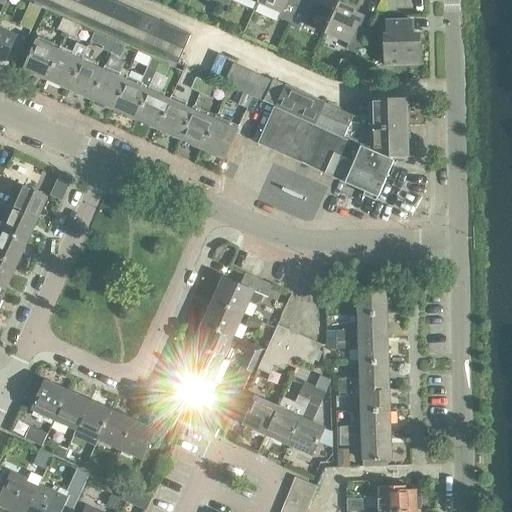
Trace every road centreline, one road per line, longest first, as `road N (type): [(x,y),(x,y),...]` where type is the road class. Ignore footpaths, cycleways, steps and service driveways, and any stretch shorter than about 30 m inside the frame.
road 1 (residential): [(31,337),(134,383),(212,208)]
road 2 (unclassified): [(465,511),(456,242)]
road 3 (unclassified): [(456,242),(300,243),(212,208)]
road 4 (unclassified): [(456,242),(453,0)]
road 5 (residential): [(31,337),(107,163)]
road 6 (residential): [(186,511),(214,450),(278,477)]
